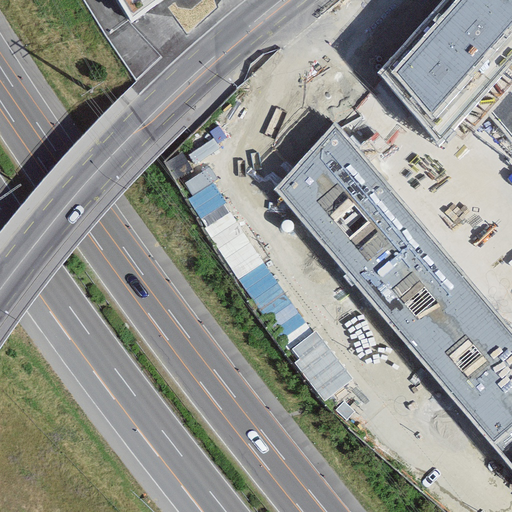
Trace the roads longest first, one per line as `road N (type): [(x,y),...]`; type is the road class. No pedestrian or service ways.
road 1 (motorway): [(315,511),(114,249),(0,82)]
road 2 (tertiary): [(0,290),(145,122),(283,0)]
road 3 (motorway): [(0,221),(214,511)]
